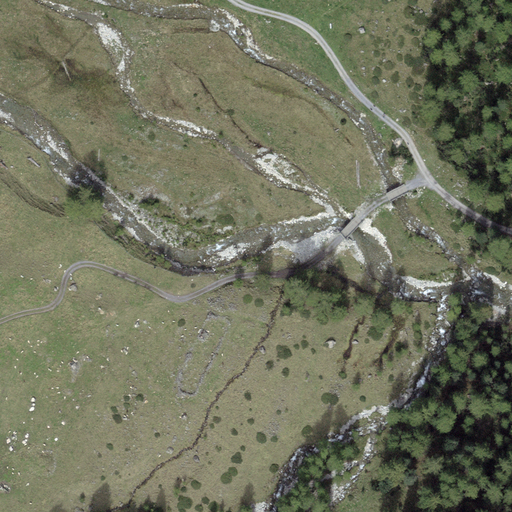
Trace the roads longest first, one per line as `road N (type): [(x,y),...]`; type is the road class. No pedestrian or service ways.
road 1 (track): [(426,179),(373,207),(311,270),(234,277),(180,301),(79,265),(52,307),(0,324)]
road 2 (track): [(233,0),(306,26),(402,133),(426,179),(511,232)]
